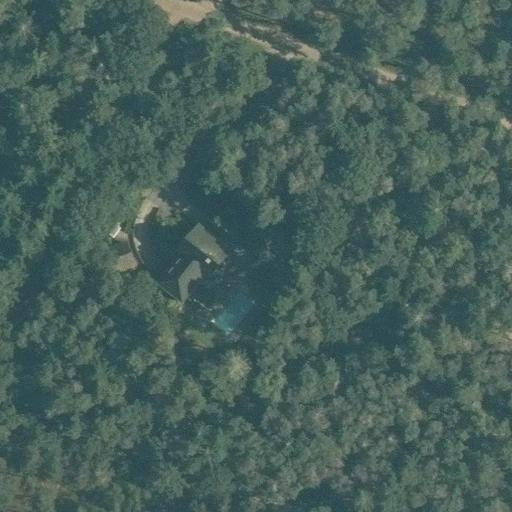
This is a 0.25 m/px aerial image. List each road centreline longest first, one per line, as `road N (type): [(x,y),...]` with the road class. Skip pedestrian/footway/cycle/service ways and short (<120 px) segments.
road 1 (track): [(0,369),(181,13)]
road 2 (residential): [(511,123),(181,13)]
road 3 (residential): [(315,511),(0,408)]
